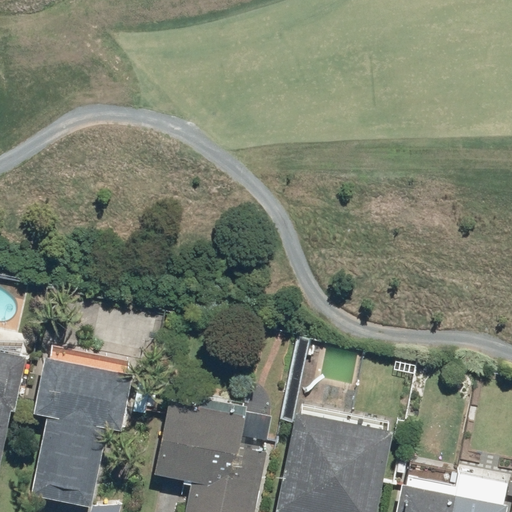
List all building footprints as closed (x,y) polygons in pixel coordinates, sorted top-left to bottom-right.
[(0,424),(3,409),(14,352),(0,349),(0,424)] [(25,411),(40,414),(24,493),(83,505),(99,426),(114,429),(125,372),(36,354),(25,411)] [(249,511),(263,449),(225,441),(233,403),(163,389),(146,470),(187,478),(180,511),(249,511)] [(288,409),(270,506),(299,511),(367,511),(384,428),(288,409)] [(395,481),(388,511),(496,511),(498,504),(395,481)] [(91,511),(118,511),(121,503),(93,506),(91,511)]
